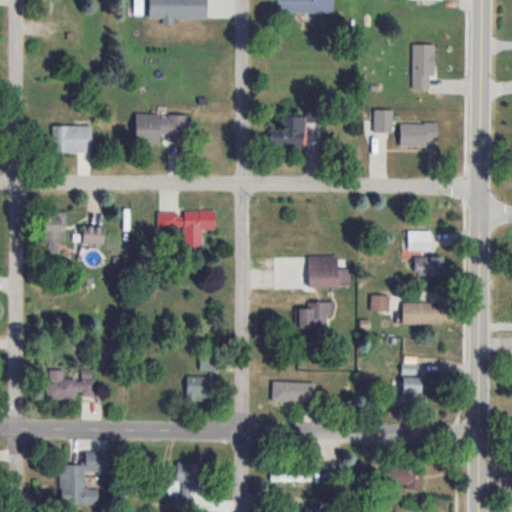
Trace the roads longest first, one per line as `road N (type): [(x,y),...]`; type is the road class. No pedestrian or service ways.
road 1 (residential): [(241,511),(243,0)]
road 2 (residential): [(17,511),(16,0)]
road 3 (residential): [(480,186),(0,178)]
road 4 (residential): [(478,434),(0,425)]
road 5 (tertiary): [(478,511),(480,186)]
road 6 (tertiary): [(480,186),(482,0)]
